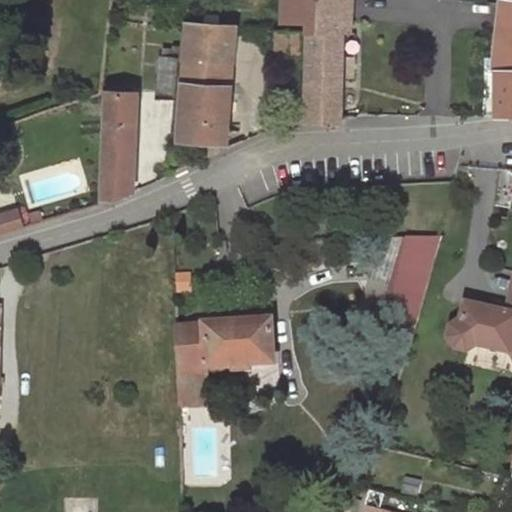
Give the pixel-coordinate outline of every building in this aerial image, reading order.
[(307,21),(306,115),(306,122),(340,122),(342,17),(350,18),(350,0),(285,0),(285,21),(307,21)] [(511,0),(498,0),(491,62),(495,62),(496,115),(511,114),(511,0)] [(177,141),(210,142),(223,143),(226,143),(235,26),(184,21),(180,59),(183,60),(177,141)] [(301,31),(275,29),(275,55),(289,56),(289,66),(300,67),(301,31)] [(178,57),(179,45),(172,44),(171,47),(162,47),(161,56),(178,57)] [(160,56),(155,98),(174,98),(178,57),(161,56),(160,56)] [(105,92),(102,199),(116,199),(132,191),(133,189),(136,97),(135,91),(134,91),(107,91),(105,92)] [(210,142),(209,157),(222,151),(223,143),(210,142)] [(25,209),(0,212),(0,232),(27,230),(25,209)] [(439,239),(423,238),(415,270),(429,274),(439,239)] [(423,294),(429,274),(415,270),(408,290),(423,294)] [(511,284),(507,306),(506,312),(492,309),(463,303),(460,321),(450,328),(447,339),(454,349),(466,351),(476,345),(510,352),(511,355),(511,284)] [(493,304),(492,309),(506,312),(507,306),(493,304)] [(270,321),(176,327),(179,407),(208,404),(207,369),(272,364),(270,321)]
